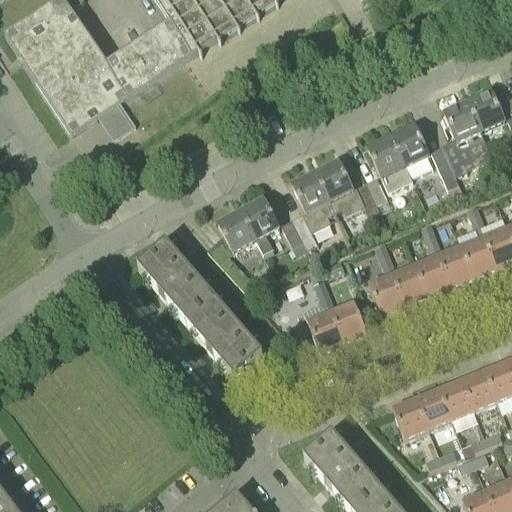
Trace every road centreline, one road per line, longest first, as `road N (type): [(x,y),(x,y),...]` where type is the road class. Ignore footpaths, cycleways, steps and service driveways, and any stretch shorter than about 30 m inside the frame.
road 1 (residential): [(87,258),(336,122),(511,46)]
road 2 (residential): [(233,435),(511,322)]
road 3 (residential): [(233,435),(87,258)]
road 4 (residential): [(87,258),(0,128)]
